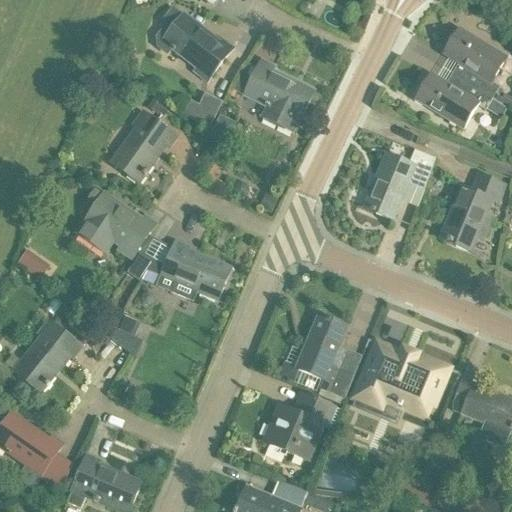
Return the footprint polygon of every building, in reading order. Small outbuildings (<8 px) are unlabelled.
[(207,85),(235,51),(224,42),(221,46),(173,7),(164,19),(165,26),(156,38),(157,49),(167,57),(172,51),(198,71),(195,75),(207,85)] [(498,21),(491,39),(511,46),(511,25),(502,22),(498,21)] [(508,61),(467,35),(468,34),(461,29),(454,41),(456,42),(447,56),(460,65),(453,75),(494,101),(502,89),(493,83),(508,61)] [(275,68),(262,62),(244,97),(266,108),(261,118),(294,135),(314,95),(272,74),(275,68)] [(423,90),(416,102),(423,106),(424,105),(464,130),(479,107),(488,112),(488,111),(503,120),(509,111),(494,101),(453,75),(447,86),(434,77),(425,92),(423,90)] [(205,95),(199,107),(190,102),(183,117),(210,131),(223,104),(205,95)] [(154,100),(149,108),(159,115),(160,114),(164,117),(169,111),(154,100)] [(170,150),(178,139),(142,113),(133,127),(137,130),(112,165),(139,185),(166,147),(170,150)] [(394,221),(410,186),(427,193),(438,161),(415,152),(410,167),(389,157),(366,210),(394,221)] [(498,205),(505,188),(480,178),(474,194),(463,190),(442,241),(472,253),(478,239),(484,242),(494,218),(487,216),(493,202),(498,205)] [(93,193),(86,204),(93,210),(76,236),(106,257),(115,244),(119,247),(116,251),(132,262),(156,226),(145,218),(143,222),(104,196),(101,199),(93,193)] [(177,244),(162,278),(158,289),(194,304),(198,294),(218,302),(231,271),(188,253),(190,249),(177,244)] [(327,383),(324,390),(348,399),(356,378),(333,368),(349,330),(320,319),(298,371),(327,383)] [(74,362),(82,351),(48,324),(38,336),(42,340),(14,374),(41,396),(71,359),(74,362)] [(115,330),(110,339),(136,360),(144,343),(115,330)] [(396,353),(393,358),(375,351),(355,399),(367,404),(379,409),(385,395),(401,402),(400,406),(404,408),(408,410),(426,417),(430,407),(434,397),(438,399),(446,379),(426,371),(429,362),(404,352),(402,355),(396,353)] [(511,436),(511,433),(511,401),(476,387),(478,381),(466,376),(458,396),(454,406),(454,412),(464,417),(511,436)] [(280,409),(265,445),(308,463),(323,429),(332,433),(341,412),(331,408),(306,397),(298,417),(280,409)] [(1,412),(0,413),(0,449),(27,468),(25,472),(20,479),(34,489),(39,482),(63,447),(52,439),(50,442),(12,416),(10,418),(1,412)] [(77,451),(93,456),(103,424),(87,418),(77,451)] [(115,511),(128,511),(140,485),(98,467),(100,463),(86,457),(71,493),(72,494),(67,505),(82,511),(86,499),(115,511)] [(247,488),(243,497),(236,511),(300,511),(301,510),(247,488)] [(311,495),(360,503),(360,498),(312,491),(311,495)] [(302,505),(320,511),(333,511),(336,506),(306,494),(302,505)]
